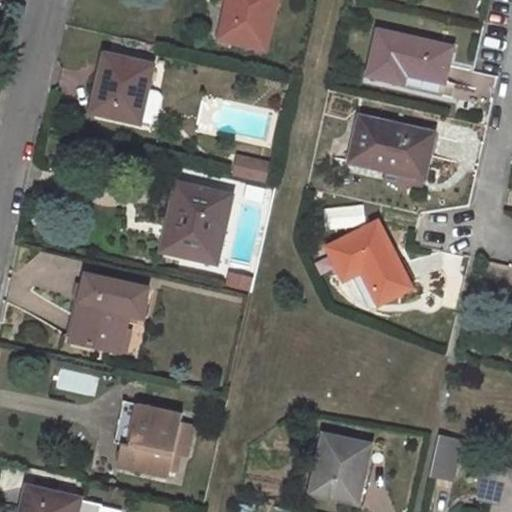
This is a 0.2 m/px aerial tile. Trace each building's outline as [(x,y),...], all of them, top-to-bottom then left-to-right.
[(229,0),(220,40),(266,50),(277,0),(229,0)] [(380,32),(370,75),(403,83),(405,74),(444,82),(451,49),(380,32)] [(106,56),(93,112),(140,123),(152,67),(106,56)] [(351,161),(386,170),(388,163),(424,171),(432,135),(362,119),(351,161)] [(256,161),(235,155),(231,172),(253,177),(256,161)] [(385,175),(421,184),(424,171),(388,163),(386,170),(385,175)] [(176,223),(169,254),(218,265),(233,197),(177,184),(169,221),(176,223)] [(377,226),(330,249),(345,279),(363,271),(379,303),(409,288),(377,226)] [(125,331),(130,311),(143,314),(148,289),(87,275),(72,342),(110,351),(115,329),(125,331)] [(120,353),(125,331),(115,329),(110,351),(120,353)] [(94,396),(99,377),(61,369),(56,387),(94,396)] [(124,445),(118,467),(168,479),(174,454),(189,457),(195,426),(181,423),(183,415),(140,405),(131,446),(124,445)] [(456,480),(465,439),(441,434),(431,475),(456,480)] [(325,435),(312,494),(355,504),(361,477),(364,478),(370,446),(325,435)] [(503,474),(486,470),(480,497),(496,501),(503,474)] [(496,501),(493,511),(511,511),(511,471),(503,470),(503,474),(496,501)] [(77,511),(81,500),(29,488),(23,511),(77,511)]
